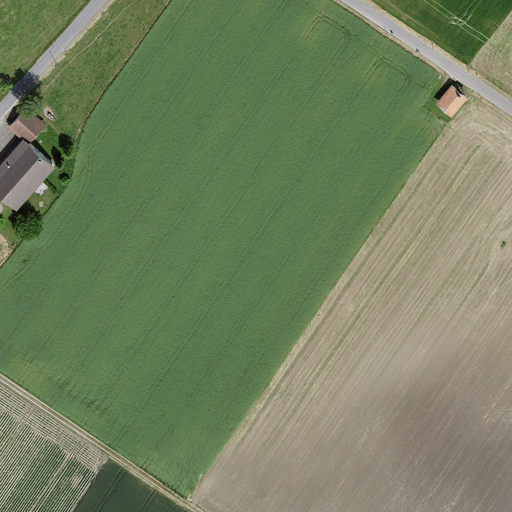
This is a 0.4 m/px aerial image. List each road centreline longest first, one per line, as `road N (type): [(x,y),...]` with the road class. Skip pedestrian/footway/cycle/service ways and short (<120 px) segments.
road 1 (track): [(0,378),(198,511)]
road 2 (tertiary): [(350,0),(511,109)]
road 3 (tertiary): [(0,111),(98,0)]
